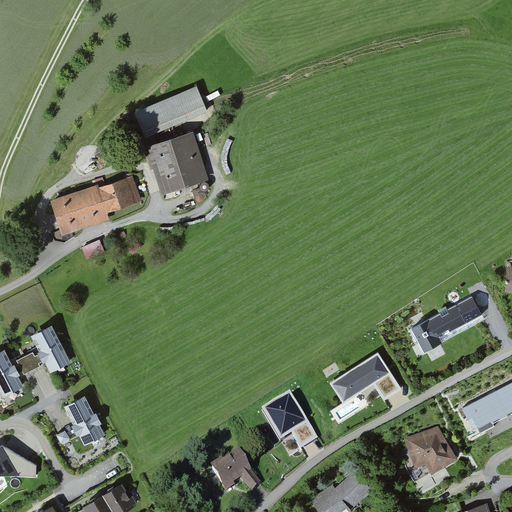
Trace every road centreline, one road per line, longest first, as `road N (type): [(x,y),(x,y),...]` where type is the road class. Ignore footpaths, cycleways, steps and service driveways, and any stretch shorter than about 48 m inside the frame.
road 1 (track): [(50,260),(37,232),(50,196),(148,162),(160,210),(142,220),(185,222),(203,213),(217,190),(208,162),(226,135)]
road 2 (residential): [(511,350),(338,444),(257,511)]
road 3 (track): [(69,189),(79,164),(201,42),(259,0)]
road 4 (residential): [(0,171),(86,0)]
road 5 (residential): [(0,296),(75,243),(142,220)]
road 6 (residential): [(0,428),(29,427),(71,493),(111,472)]
